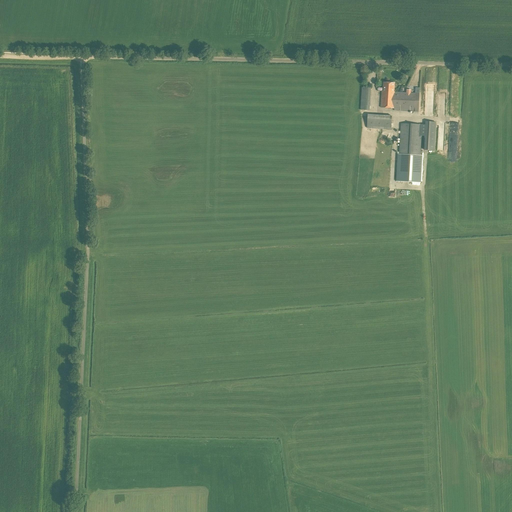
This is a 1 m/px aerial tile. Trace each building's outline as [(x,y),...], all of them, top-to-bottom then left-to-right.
[(420,93),(394,92),(394,83),(383,82),(383,91),(382,91),(381,107),(393,108),(394,108),(394,111),(418,112),(420,93)] [(370,110),(371,88),(362,87),(360,110),(370,110)] [(391,130),(392,116),(368,114),(367,128),(391,130)] [(435,150),(436,122),(426,121),(424,150),(435,150)] [(420,156),(422,124),(401,123),(399,155),(398,155),(396,181),(421,183),(422,156),(420,156)] [(452,150),(458,150),(459,126),(452,126),(452,128),(454,128),(453,131),(454,131),(453,135),(451,135),(451,141),(453,141),(452,150)]
